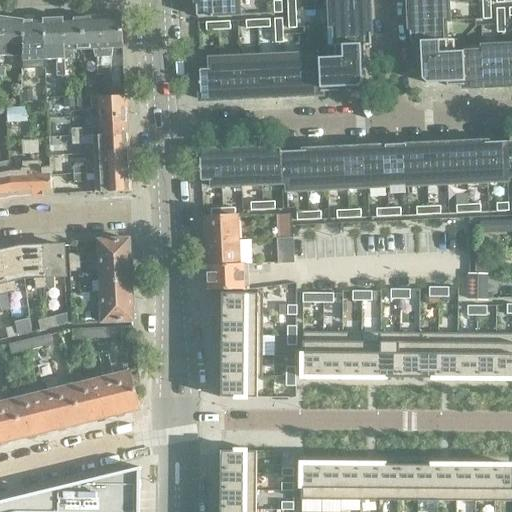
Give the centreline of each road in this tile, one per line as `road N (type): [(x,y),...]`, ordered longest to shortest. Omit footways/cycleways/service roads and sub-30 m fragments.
road 1 (residential): [(176,421),(511,421)]
road 2 (residential): [(162,130),(394,118)]
road 3 (tertiary): [(176,421),(166,210)]
road 4 (residential): [(0,465),(176,421)]
road 5 (residential): [(0,223),(166,210)]
road 6 (tertiary): [(162,130),(155,0)]
